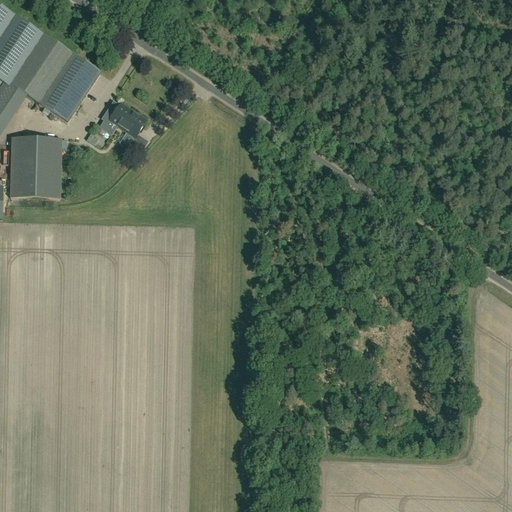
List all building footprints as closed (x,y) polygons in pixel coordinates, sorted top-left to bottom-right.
[(0,82),(5,86),(39,36),(0,9),(0,82)] [(67,126),(100,76),(39,36),(5,86),(24,98),(67,126)] [(5,86),(0,82),(0,133),(24,98),(5,86)] [(118,128),(126,134),(119,144),(128,150),(139,158),(148,145),(137,137),(146,123),(121,106),(117,111),(112,108),(104,119),(110,122),(108,126),(116,131),(118,128)] [(94,147),(99,140),(91,135),(87,142),(94,147)] [(60,202),(62,142),(11,140),(10,201),(60,202)] [(294,386),(285,388),(286,398),(296,396),(294,386)]
